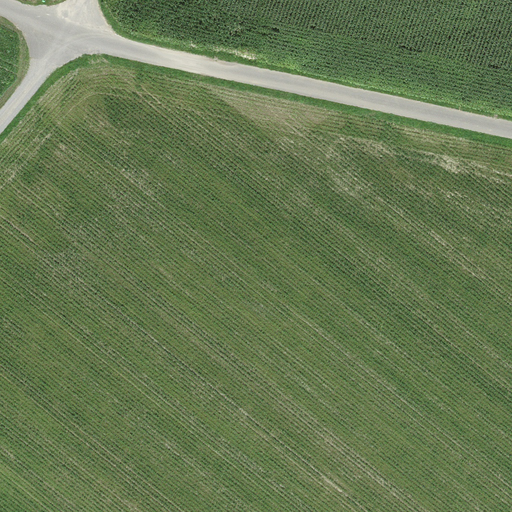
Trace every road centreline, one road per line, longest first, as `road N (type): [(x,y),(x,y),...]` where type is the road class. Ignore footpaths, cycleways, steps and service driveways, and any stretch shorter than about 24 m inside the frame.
road 1 (track): [(511,129),(69,35),(0,4)]
road 2 (track): [(81,0),(69,35),(0,116)]
